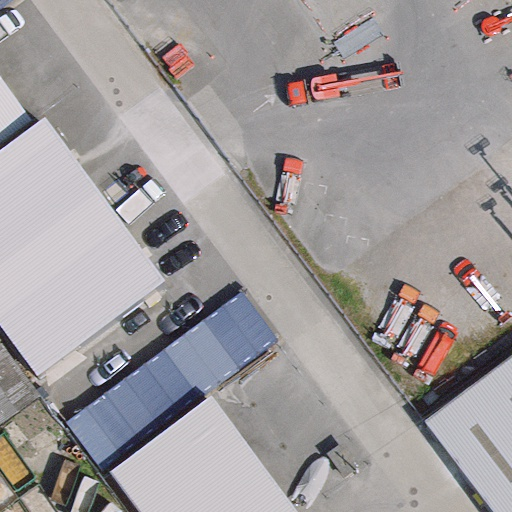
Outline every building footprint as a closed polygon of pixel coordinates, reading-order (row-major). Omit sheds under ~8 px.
[(0,154),(37,134),(0,67),(0,154)] [(108,225),(36,278),(94,356),(166,303),(108,225)] [(188,420),(155,366),(70,417),(102,471),(188,420)] [(511,511),(511,369),(428,432),(487,511),(511,511)] [(295,511),(215,404),(190,423),(115,478),(140,511),(295,511)]
